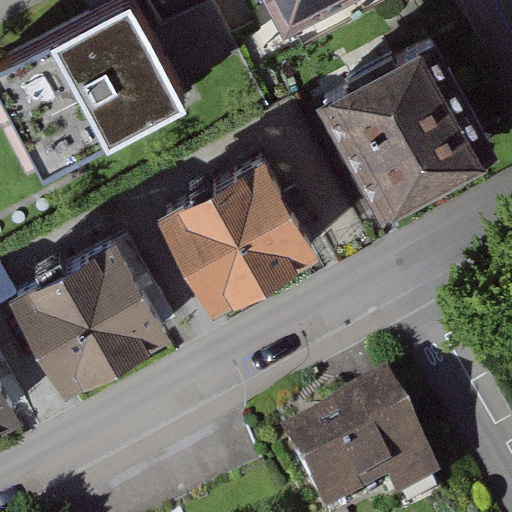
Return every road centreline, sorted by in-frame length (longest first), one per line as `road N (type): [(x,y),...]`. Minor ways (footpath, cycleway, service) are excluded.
road 1 (residential): [(386,272),(0,481)]
road 2 (residential): [(386,272),(511,496)]
road 3 (residential): [(511,203),(386,272)]
